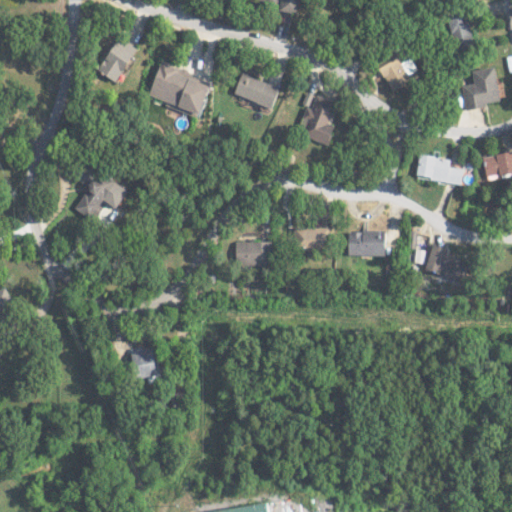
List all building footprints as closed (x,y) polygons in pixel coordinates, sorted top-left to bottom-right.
[(296,0),(257,0),(280,6),(279,8),(293,12),(296,0)] [(126,80),(139,47),(118,38),(105,72),(126,80)] [(413,83),(401,58),(381,67),(393,92),(413,83)] [(220,84),(163,65),(152,96),(210,116),(220,84)] [(467,108),(507,104),(503,69),(473,72),(474,84),(464,85),(467,108)] [(277,109),(285,89),(245,72),(237,93),(277,109)] [(300,133),(334,144),(341,125),(333,123),(340,102),(318,95),(314,107),(308,106),(300,133)] [(511,174),(511,151),(483,156),(487,175),(503,172),(503,176),(511,174)] [(418,177),(463,184),(466,168),(453,166),(454,158),(422,153),(418,177)] [(134,189),(102,171),(79,210),(96,220),(108,200),(123,209),(134,189)] [(296,246),(332,247),(333,228),(296,227),(296,246)] [(351,230),(350,254),(393,256),(394,238),(381,237),(381,231),(351,230)] [(273,265),(273,249),(277,250),(277,241),(239,241),(239,264),(273,265)] [(426,270),(454,277),(461,253),(433,245),(426,270)] [(138,348),(137,376),(165,377),(166,349),(138,348)]
